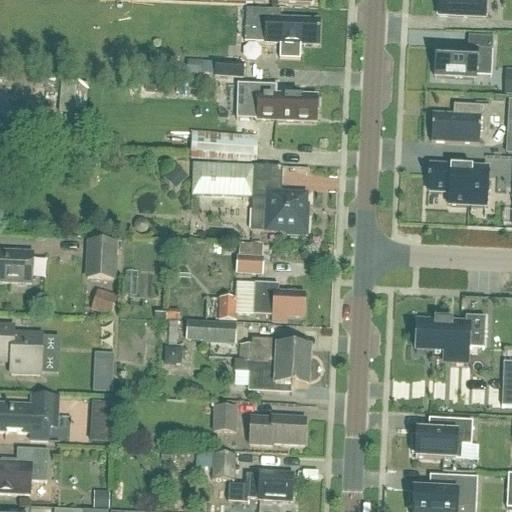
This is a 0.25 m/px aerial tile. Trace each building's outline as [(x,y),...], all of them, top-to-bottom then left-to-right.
[(437,0),(437,20),(485,22),(486,0),(437,0)] [(245,13),(244,44),(277,45),(277,61),(297,62),(298,46),(316,47),(317,25),(278,23),(278,15),(245,13)] [(492,54),(493,41),(468,40),(467,53),(435,51),(434,82),(475,84),(477,54),(492,54)] [(242,83),(244,68),(215,65),(214,81),(242,83)] [(236,89),(235,124),(274,125),(315,126),(315,114),(317,114),(317,104),(315,104),(315,101),(275,100),(275,90),(236,89)] [(432,119),(431,146),(479,149),(479,133),(489,133),(490,111),(453,110),(453,120),(432,119)] [(255,166),(257,141),(191,137),(189,162),(255,166)] [(88,164),(89,161),(90,147),(79,146),(80,142),(70,141),(69,154),(78,154),(77,163),(88,164)] [(253,170),(192,168),(191,200),(251,202),(250,235),(285,236),(285,239),(306,240),(307,219),(305,219),(306,197),(280,196),(281,171),(253,170)] [(487,173),(430,171),(429,182),(427,182),(427,185),(429,185),(428,197),(448,198),(448,210),(470,211),(486,212),(487,173)] [(112,282),(113,249),(90,248),(88,281),(112,282)] [(0,287),(31,288),(32,258),(0,256),(0,287)] [(260,278),(261,262),(237,260),(236,276),(260,278)] [(253,297),(254,288),(235,287),(235,302),(236,302),(235,318),(252,318),(253,297)] [(302,321),(304,297),(277,296),(278,288),(254,287),(253,297),(252,318),(272,319),(271,325),(285,325),(285,320),(302,321)] [(116,304),(104,299),(98,316),(110,320),(116,304)] [(235,324),(236,302),(235,302),(219,301),(218,323),(235,324)] [(417,325),(415,357),(444,359),(444,367),(467,368),(467,353),(483,354),(485,322),(465,321),(465,327),(417,325)] [(234,350),(235,329),(186,326),(185,346),(200,346),(200,348),(234,350)] [(0,367),(10,368),(10,378),(40,380),(41,366),(44,366),(50,360),(44,354),(41,354),(42,340),(13,338),(13,331),(0,330),(0,367)] [(239,349),(238,367),(249,367),(249,368),(308,372),(309,352),(287,351),(287,352),(277,351),(277,345),(251,343),(251,349),(239,349)] [(174,367),(181,362),(181,353),(165,352),(165,367),(174,367)] [(235,366),(234,378),(248,378),(247,390),(247,395),(260,396),(276,396),(277,389),(306,391),(308,372),(249,368),(249,367),(238,367),(235,366)] [(511,383),(511,367),(503,367),(502,383),(511,383)] [(112,397),(113,385),(95,384),(94,395),(93,395),(92,397),(112,397)] [(57,421),(57,401),(32,400),(31,411),(0,409),(0,437),(30,439),(30,445),(47,446),(49,421),(57,421)] [(236,439),(237,412),(214,410),(212,438),(236,439)] [(90,419),(89,446),(110,447),(111,420),(90,419)] [(304,425),(270,423),(270,425),(249,424),(247,451),(270,452),(271,451),(302,453),(304,425)] [(462,450),(471,450),(472,426),(448,425),(447,438),(416,436),(416,440),(412,440),(411,458),(415,458),(415,462),(461,465),(462,450)] [(47,487),(48,455),(17,454),(16,468),(0,466),(0,498),(30,500),(30,486),(47,487)] [(234,486),(235,460),(212,458),(211,485),(234,486)] [(291,491),(291,479),(259,477),(259,485),(245,484),(244,489),(228,488),(227,505),(246,507),(246,502),(258,503),(258,505),(271,506),(271,504),(290,506),(290,501),(293,501),(294,491),(291,491)] [(476,511),(477,483),(446,481),(445,496),(413,494),(413,498),(410,497),(408,511),(456,511),(456,510),(476,511)] [(97,496),(96,511),(108,511),(108,496),(97,496)]
